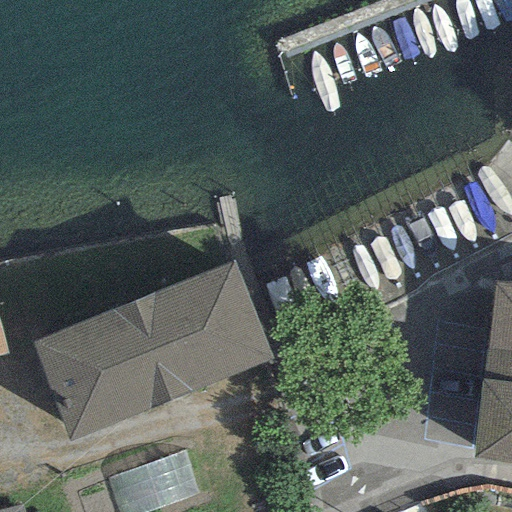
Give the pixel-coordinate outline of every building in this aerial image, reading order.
[(234,266),(40,340),(72,422),(266,348),(234,266)] [(511,284),(493,282),(487,346),(511,349),(511,284)] [(0,372),(14,369),(0,312),(0,372)] [(511,349),(487,346),(481,381),(511,384),(511,349)] [(511,384),(481,381),(471,459),(511,465),(511,384)] [(23,511),(20,502),(0,508),(0,511),(23,511)]
